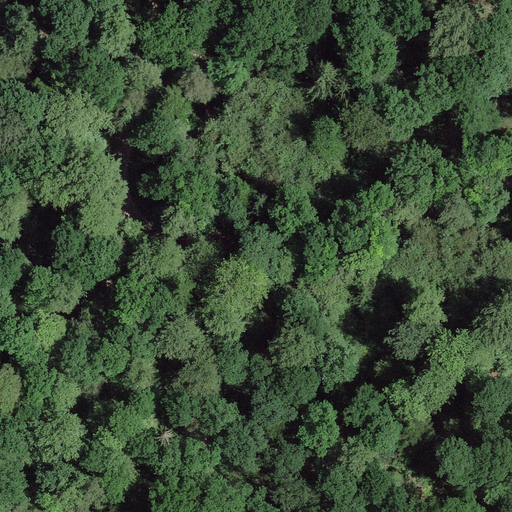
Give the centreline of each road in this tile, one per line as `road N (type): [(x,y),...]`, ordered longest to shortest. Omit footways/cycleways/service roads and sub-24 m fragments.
road 1 (track): [(180,250),(353,227),(465,201),(511,181)]
road 2 (track): [(180,250),(143,230),(129,208),(123,171),(140,122),(234,0)]
road 3 (track): [(0,341),(180,250)]
